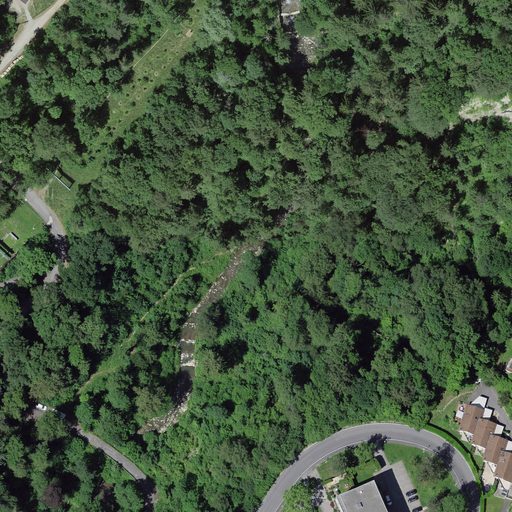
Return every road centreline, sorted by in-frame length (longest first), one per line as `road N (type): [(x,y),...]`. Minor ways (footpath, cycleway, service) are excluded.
road 1 (residential): [(473,511),(470,480),(455,459),(436,442),(386,432),(328,448),(269,511)]
road 2 (unclassified): [(0,397),(106,449),(148,486),(151,511)]
road 3 (track): [(54,278),(55,226),(0,164)]
